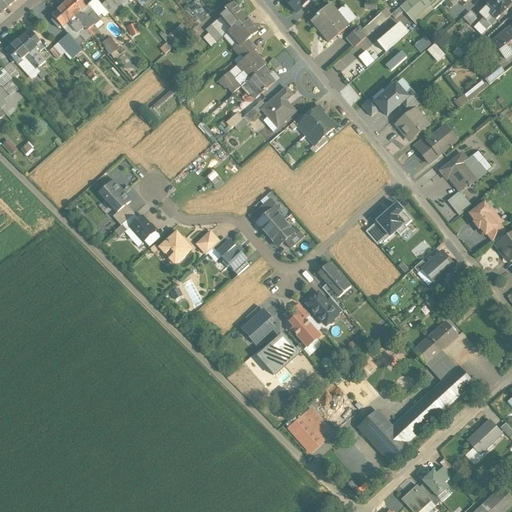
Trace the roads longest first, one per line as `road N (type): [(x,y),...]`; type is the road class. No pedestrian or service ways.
road 1 (track): [(0,157),(278,436)]
road 2 (residential): [(405,180),(256,0)]
road 3 (residential): [(511,378),(367,511)]
road 4 (residential): [(511,314),(405,180)]
road 5 (residential): [(289,269),(235,222),(186,221),(153,189)]
road 6 (residential): [(405,180),(289,269)]
